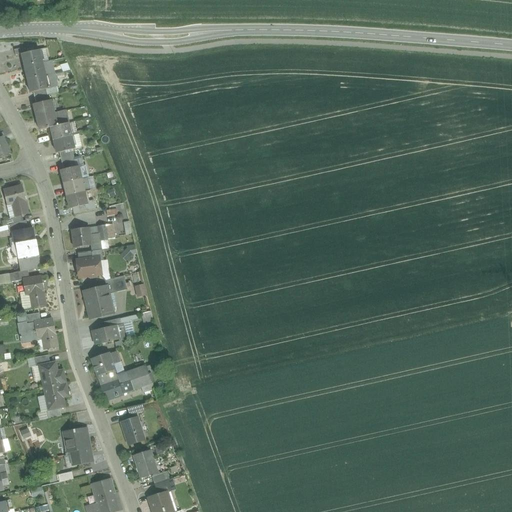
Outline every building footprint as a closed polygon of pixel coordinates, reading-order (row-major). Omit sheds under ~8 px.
[(27,47),(14,50),(16,55),(16,56),(22,54),(28,53),(27,49),(27,47)] [(45,49),(39,50),(42,63),(48,62),(45,49)] [(28,53),(22,54),(25,67),(42,63),(39,50),(28,53)] [(48,62),(42,63),(44,71),(45,76),(54,74),(51,61),(48,62)] [(42,63),(25,67),(28,80),(45,76),(44,71),(42,63)] [(67,63),(61,65),(64,72),(70,70),(67,63)] [(64,72),(54,74),(56,80),(65,78),(64,72)] [(54,74),(45,76),(48,89),(57,87),(56,80),(54,74)] [(45,76),(28,80),(31,93),(33,92),(48,89),(45,76)] [(48,89),(33,92),(35,98),(47,95),(50,95),(48,89)] [(47,95),(35,98),(36,104),(49,101),(47,95)] [(36,104),(34,105),(37,118),(54,113),(51,100),(36,104)] [(65,111),(54,113),(57,126),(68,123),(65,111)] [(54,113),(37,118),(40,130),(51,128),(57,126),(54,113)] [(57,126),(51,128),(54,140),(72,136),(68,123),(57,126)] [(79,134),(72,136),(75,149),(82,147),(79,134)] [(72,136),(54,140),(57,153),(60,153),(72,150),(75,149),(72,136)] [(0,157),(10,152),(3,138),(3,137),(0,138),(0,157)] [(72,150),(60,153),(61,158),(74,155),(72,150)] [(74,155),(61,158),(62,164),(75,161),(74,158),(74,155)] [(75,161),(76,167),(79,166),(83,166),(81,157),(74,158),(75,161)] [(62,164),(64,170),(76,167),(75,161),(62,164)] [(64,170),(61,170),(64,184),(71,182),(82,179),(81,179),(81,177),(79,167),(79,166),(76,167),(64,170)] [(85,166),(83,166),(79,167),(81,177),(87,175),(85,166)] [(87,178),(81,179),(82,179),(85,192),(91,191),(87,178)] [(82,179),(71,182),(64,184),(67,196),(85,192),(82,179)] [(22,186),(4,191),(11,218),(16,217),(22,216),(29,214),(29,213),(28,213),(25,201),(26,201),(22,186)] [(85,192),(67,196),(69,208),(72,208),(85,205),(88,204),(87,204),(85,192)] [(85,205),(72,208),(74,214),(86,211),(85,205)] [(22,216),(16,217),(11,218),(8,219),(9,225),(13,224),(23,221),(22,216)] [(23,221),(13,224),(15,232),(28,230),(26,221),(23,221)] [(107,225),(98,226),(100,241),(101,241),(109,240),(108,232),(107,225)] [(98,226),(89,228),(91,246),(90,246),(91,252),(102,250),(101,241),(100,241),(98,226)] [(89,228),(72,230),(74,248),(90,246),(91,246),(89,228)] [(28,230),(15,232),(17,245),(19,258),(25,257),(38,255),(33,229),(28,230)] [(109,240),(101,241),(102,250),(110,249),(109,240)] [(102,250),(91,252),(92,259),(98,258),(99,262),(104,261),(102,250)] [(131,255),(126,250),(121,254),(126,259),(131,255)] [(91,252),(78,254),(79,261),(92,259),(91,252)] [(38,255),(25,257),(26,264),(39,262),(38,255)] [(79,261),(77,261),(79,278),(89,277),(91,278),(95,278),(96,276),(96,275),(101,275),(99,262),(98,258),(92,259),(79,261)] [(104,261),(99,262),(101,275),(109,274),(107,261),(104,261)] [(39,262),(26,264),(27,271),(28,271),(40,269),(39,262)] [(27,271),(14,273),(16,282),(23,280),(29,279),(28,271),(27,271)] [(124,276),(105,281),(106,287),(107,287),(109,294),(117,292),(127,290),(126,284),(124,276)] [(29,279),(23,280),(25,292),(25,295),(30,294),(33,308),(46,306),(43,292),(44,292),(41,277),(29,279)] [(144,285),(136,287),(138,297),(146,295),(145,292),(144,285)] [(106,287),(84,292),(90,319),(113,314),(112,308),(109,297),(109,294),(107,287),(106,287)] [(20,293),(22,310),(33,308),(30,294),(25,295),(25,292),(20,293)] [(39,313),(25,316),(26,323),(27,325),(35,323),(34,323),(41,322),(39,313)] [(25,316),(17,317),(19,325),(26,323),(25,316)] [(130,316),(121,319),(122,324),(131,323),(130,316)] [(41,322),(34,323),(35,323),(37,338),(42,337),(45,350),(57,348),(55,334),(53,319),(41,322)] [(121,319),(102,323),(103,329),(115,326),(122,324),(121,319)] [(35,323),(27,325),(26,323),(19,325),(22,343),(38,341),(37,338),(35,323)] [(122,324),(115,326),(118,340),(126,338),(124,330),(122,324)] [(103,329),(93,331),(96,345),(118,340),(115,326),(103,329)] [(131,328),(124,330),(126,338),(126,340),(134,338),(131,328)] [(108,345),(109,350),(127,346),(126,340),(108,345)] [(116,352),(110,354),(113,364),(119,362),(117,356),(116,352)] [(109,353),(91,359),(99,380),(107,378),(109,383),(119,380),(117,376),(113,364),(110,354),(109,353)] [(49,355),(34,358),(36,367),(39,366),(38,366),(50,363),(49,355)] [(50,363),(38,366),(39,366),(42,381),(43,388),(43,389),(67,383),(64,370),(58,371),(56,362),(50,363)] [(36,367),(32,368),(35,382),(42,381),(39,366),(36,367)] [(146,366),(117,376),(119,380),(128,377),(133,391),(141,388),(152,384),(146,366)] [(128,377),(119,380),(109,383),(107,378),(99,380),(106,401),(133,391),(128,377)] [(67,383),(43,389),(45,396),(48,411),(60,409),(66,408),(64,399),(70,397),(67,384),(67,383)] [(152,384),(141,388),(143,393),(154,390),(152,384)] [(42,414),(46,413),(45,411),(48,411),(45,396),(39,397),(42,414)] [(150,403),(142,405),(144,411),(152,409),(150,403)] [(142,405),(127,408),(129,416),(144,411),(142,405)] [(60,409),(48,411),(45,411),(46,413),(47,419),(62,416),(60,409)] [(138,418),(122,423),(129,445),(145,440),(138,418)] [(30,426),(22,427),(23,434),(30,433),(30,426)] [(84,429),(65,432),(68,453),(71,452),(88,449),(84,429)] [(165,448),(158,450),(160,457),(167,454),(165,448)] [(88,449),(71,452),(72,459),(74,459),(75,464),(90,461),(88,449)] [(151,451),(134,456),(141,478),(153,474),(158,473),(151,451)] [(72,472),(58,475),(60,483),(73,480),(72,472)] [(167,472),(154,476),(153,474),(156,484),(169,480),(170,480),(167,472)] [(1,475),(4,487),(10,486),(7,473),(1,475)] [(110,480),(92,485),(97,503),(99,511),(113,511),(122,510),(118,493),(114,495),(110,480)] [(169,480),(156,484),(159,491),(171,487),(169,480)] [(167,493),(160,495),(150,498),(151,502),(150,503),(152,511),(173,511),(167,493)] [(99,511),(97,503),(86,506),(87,511),(99,511)]
